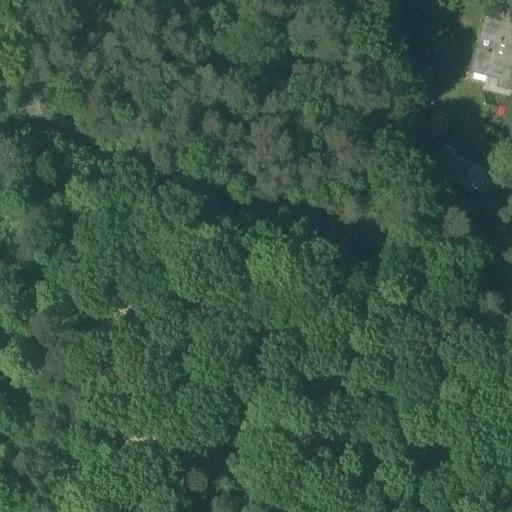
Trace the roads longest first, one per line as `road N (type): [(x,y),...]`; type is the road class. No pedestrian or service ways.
road 1 (track): [(511,296),(0,124)]
road 2 (residential): [(390,0),(365,246)]
